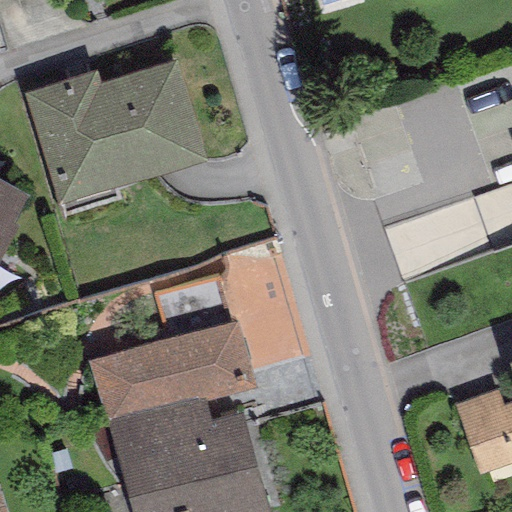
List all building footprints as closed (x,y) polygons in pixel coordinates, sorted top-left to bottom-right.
[(96,62),(24,84),(59,193),(207,147),(176,49),(99,73),(96,62)] [(0,227),(27,178),(0,163),(0,227)] [(174,320),(225,302),(215,273),(164,291),(174,320)] [(237,305),(87,349),(106,415),(204,387),(257,371),(237,305)] [(511,458),(511,393),(503,397),(498,384),(455,399),(481,469),(511,458)] [(204,387),(106,415),(133,511),(237,511),(277,501),(263,450),(257,452),(241,396),(210,405),(204,387)] [(0,511),(9,511),(0,483),(0,511)]
